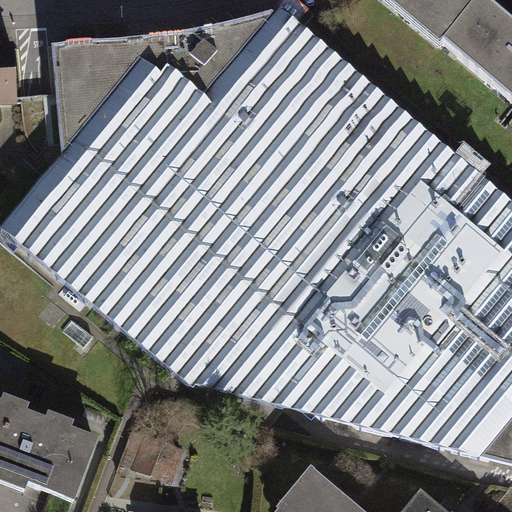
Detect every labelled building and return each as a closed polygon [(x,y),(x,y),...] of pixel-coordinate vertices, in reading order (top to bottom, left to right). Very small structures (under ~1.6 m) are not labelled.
[(481,1),(480,0),(403,0),(404,0),(398,7),(429,33),(435,26),(449,39),(481,1)] [(511,26),(481,1),(449,39),(443,46),(511,102),(511,26)] [(53,58),(65,172),(0,246),(0,247),(59,298),(63,293),(187,396),(511,479),(511,215),(280,22),(182,44),(115,52),(53,58)] [(0,120),(11,120),(9,55),(0,55),(0,120)] [(2,414),(0,413),(0,491),(28,502),(30,497),(49,504),(45,511),(73,511),(96,448),(72,439),(75,432),(50,423),(47,431),(28,424),(31,416),(4,406),(2,414)] [(136,469),(167,481),(178,452),(147,441),(136,469)] [(289,511),(350,511),(313,482),(289,511)] [(511,511),(511,493),(511,492),(494,511),(511,511)] [(414,511),(431,511),(421,503),(414,511)]
